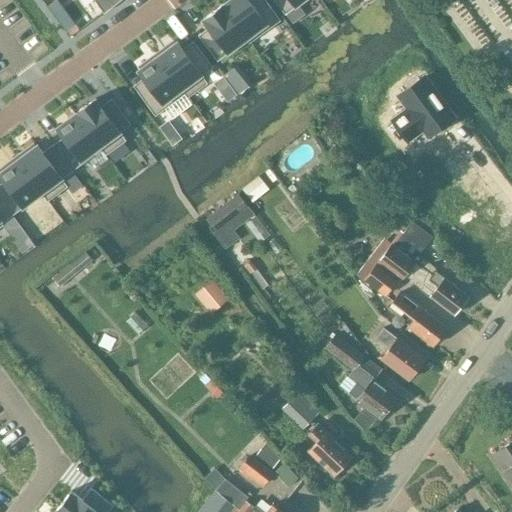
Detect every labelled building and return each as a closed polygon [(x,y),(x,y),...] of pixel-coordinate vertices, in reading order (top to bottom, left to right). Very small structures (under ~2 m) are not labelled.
[(94,0),(104,13),(121,0),(94,0)] [(223,5),(222,5),(247,39),(246,40),(249,44),(250,43),(280,21),(264,0),(230,0),(224,5),(223,5)] [(274,0),(285,14),(286,14),(293,23),(306,14),(299,4),(304,0),(274,0)] [(209,28),(198,36),(217,61),(246,40),(247,39),(222,5),(203,19),(209,28)] [(177,42),(158,57),(185,94),(184,94),(187,98),(188,98),(207,84),(202,76),(213,68),(194,42),(183,50),(177,42)] [(144,78),(133,86),(155,116),(184,94),(185,94),(158,57),(139,71),(144,78)] [(407,107),(391,118),(406,138),(421,127),(426,135),(453,116),(424,75),(398,93),(407,107)] [(95,99),(76,113),(101,147),(100,148),(106,155),(107,155),(126,141),(120,133),(131,125),(112,99),(101,107),(95,99)] [(64,138),(53,145),(72,171),(83,163),(90,173),(108,159),(106,155),(100,148),(101,147),(76,113),(75,114),(57,128),(64,138)] [(182,139),(177,133),(169,140),(173,145),(182,139)] [(37,146),(18,160),(42,193),(42,194),(47,202),(48,201),(67,187),(62,179),(72,171),(53,145),(43,153),(37,146)] [(0,175),(4,182),(0,184),(0,198),(13,215),(42,194),(42,193),(18,160),(0,172),(0,175)] [(253,202),(269,189),(258,176),(242,189),(253,202)] [(293,184),(287,189),(294,199),(300,194),(293,184)] [(216,231),(248,206),(238,194),(207,219),(216,231)] [(0,227),(3,225),(2,223),(12,215),(0,198),(0,227)] [(13,215),(2,223),(3,225),(2,226),(9,235),(21,226),(13,215)] [(412,223),(403,234),(422,248),(431,237),(412,223)] [(412,282),(455,314),(468,297),(444,278),(435,271),(435,272),(426,264),(423,268),(416,262),(413,260),(418,254),(422,248),(403,234),(401,232),(392,244),(378,261),(402,279),(405,276),(412,282)] [(85,251),(53,278),(60,286),(92,260),(85,251)] [(370,257),(356,275),(364,281),(365,279),(378,263),(370,257)] [(249,261),(242,266),(248,274),(255,269),(249,261)] [(378,263),(365,279),(385,295),(398,279),(378,263)] [(197,291),(213,313),(233,300),(217,277),(197,291)] [(441,335),(446,328),(401,292),(393,301),(393,302),(390,306),(402,315),(405,311),(415,318),(409,326),(433,345),(435,343),(438,343),(442,338),(441,335)] [(245,320),(242,323),(243,327),(246,330),(250,329),(252,326),(252,323),(249,320),(245,320)] [(416,369),(424,358),(383,328),(377,337),(390,346),(381,359),(408,379),(410,377),(414,377),(417,372),(416,369)] [(336,334),(325,348),(353,370),(348,376),(347,375),(339,386),(348,393),(357,400),(381,418),(397,398),(374,380),(375,378),(358,365),(364,356),(336,334)] [(211,381),(206,386),(216,397),(222,392),(211,381)] [(303,428),(319,411),(299,392),(283,408),(303,428)] [(334,476),(352,457),(326,432),(326,433),(317,425),(309,434),(317,442),(308,451),(334,476)] [(266,441),(253,457),(270,471),(281,457),(266,441)] [(511,441),(493,455),(511,483),(511,441)] [(253,457),(250,455),(240,467),(262,485),(272,472),(270,471),(253,457)] [(283,511),(273,504),(267,511),(261,511),(255,506),(254,507),(245,500),(248,497),(225,479),(216,490),(243,511),(283,511)] [(71,491),(56,510),(59,511),(107,511),(113,505),(92,489),(83,500),(71,491)] [(243,511),(216,490),(203,506),(210,511),(228,511),(229,511),(243,511)]
